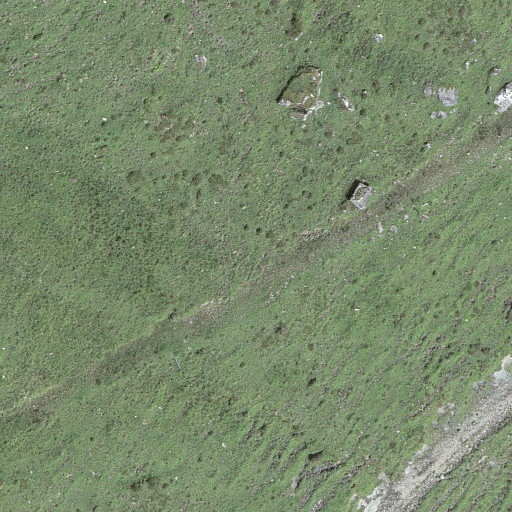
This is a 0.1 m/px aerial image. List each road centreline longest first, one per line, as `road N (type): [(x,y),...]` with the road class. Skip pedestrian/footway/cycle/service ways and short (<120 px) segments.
road 1 (track): [(0,420),(75,385),(511,119)]
road 2 (track): [(397,511),(511,401)]
